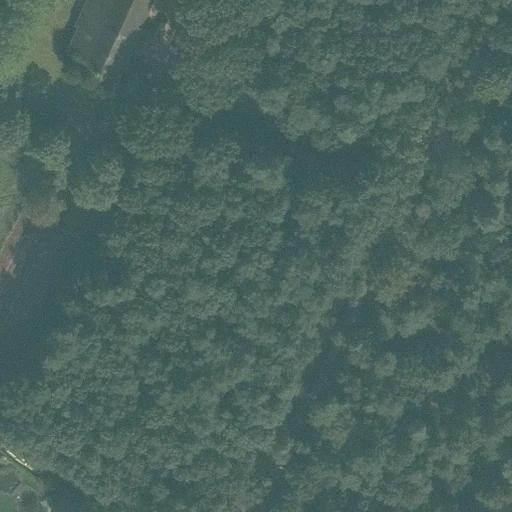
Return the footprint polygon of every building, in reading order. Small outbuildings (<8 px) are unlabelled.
[(84,0),(76,19),(96,28),(83,57),(117,73),(151,0),(84,0)] [(53,157),(43,174),(77,194),(100,208),(109,190),(53,157)] [(107,159),(98,175),(115,184),(123,168),(107,159)] [(0,336),(27,291),(5,278),(10,270),(0,263),(0,336)] [(11,429),(3,440),(6,442),(15,448),(23,436),(11,429)] [(119,490),(110,508),(118,511),(122,511),(129,499),(131,495),(119,490)]
